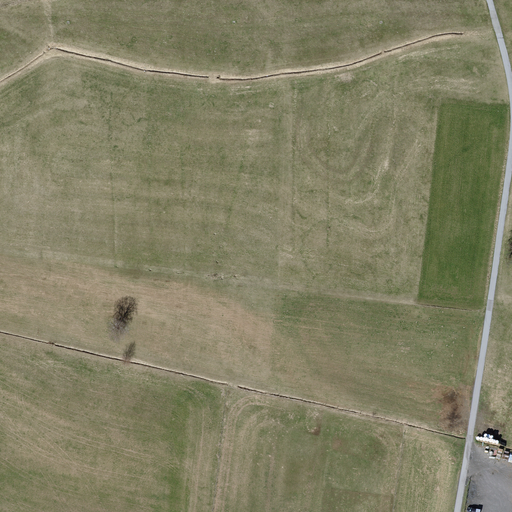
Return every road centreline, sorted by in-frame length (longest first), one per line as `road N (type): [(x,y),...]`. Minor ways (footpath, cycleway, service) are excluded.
road 1 (track): [(511,135),(456,511)]
road 2 (track): [(488,0),(511,120)]
